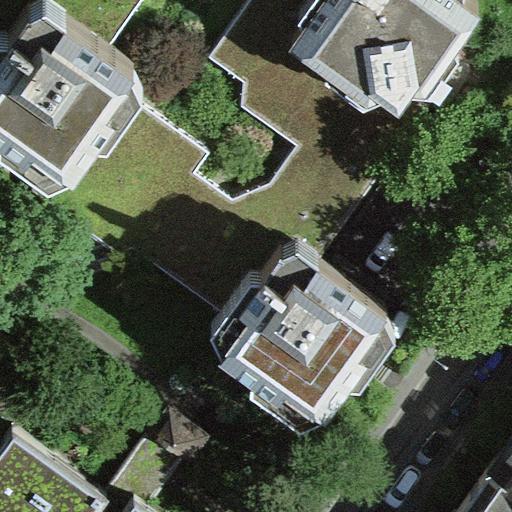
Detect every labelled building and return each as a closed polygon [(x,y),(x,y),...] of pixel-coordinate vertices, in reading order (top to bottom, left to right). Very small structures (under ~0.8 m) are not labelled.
[(349,373),(360,374),(371,359),(385,339),(375,316),(387,299),(318,251),(330,234),(301,213),(309,203),(308,200),(320,195),(312,174),(299,179),(298,176),(283,165),(299,143),(297,142),(270,179),(233,195),(195,169),(209,149),(132,93),(122,73),(134,57),(111,40),(139,0),(0,0),(0,124),(0,125),(0,126),(0,135),(33,160),(57,150),(74,162),(73,171),(136,217),(132,243),(220,307),(232,328),(220,345),(252,368),(251,379),(286,403),(310,393),(326,406),(349,373)] [(247,0),(209,53),(274,100),(272,124),(297,142),(299,143),(351,71),(353,73),(360,64),(399,92),(419,64),(445,67),(461,44),(455,33),(479,0),(478,0),(247,0)] [(170,405),(154,428),(189,453),(206,431),(170,405)] [(0,511),(167,511),(161,507),(147,497),(159,481),(127,458),(106,487),(13,420),(0,437),(0,511)] [(511,432),(489,464),(511,481),(511,432)] [(452,511),(511,511),(511,481),(489,464),(488,464),(452,511)]
